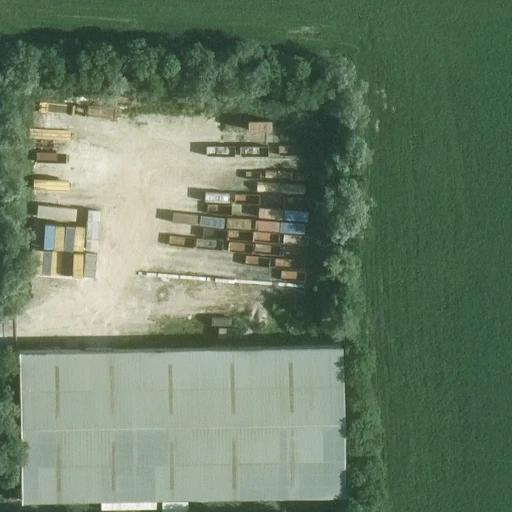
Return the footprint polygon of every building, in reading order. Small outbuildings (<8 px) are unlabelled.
[(89,164),(99,164),(98,124),(88,124),(89,164)] [(285,255),(314,249),(312,239),(283,245),(285,255)] [(285,254),(286,321),(307,321),(306,266),(304,266),(304,254),(285,254)] [(20,500),(343,495),(340,346),(18,352),(20,488),(20,500)] [(9,500),(20,500),(20,488),(9,489),(9,500)]
